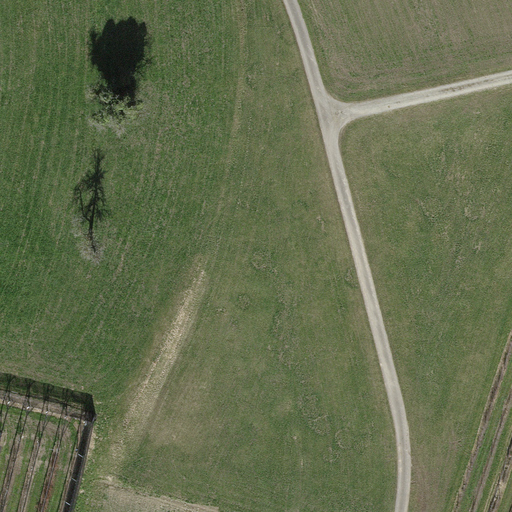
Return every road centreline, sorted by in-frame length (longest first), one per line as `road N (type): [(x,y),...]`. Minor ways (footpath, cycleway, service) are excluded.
road 1 (track): [(294,0),(401,432),(397,511)]
road 2 (track): [(333,140),(511,98)]
